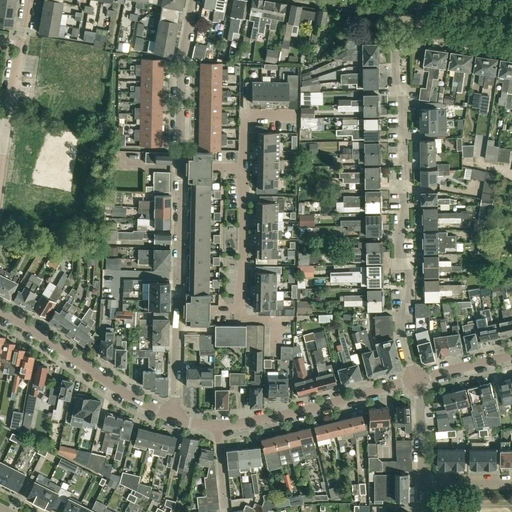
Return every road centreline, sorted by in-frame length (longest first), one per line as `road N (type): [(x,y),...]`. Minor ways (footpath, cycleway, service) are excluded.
road 1 (residential): [(413,379),(400,320),(409,284),(399,257),(406,167),(398,22)]
road 2 (residential): [(177,309),(239,310),(242,168)]
road 3 (residential): [(173,416),(0,310)]
road 4 (residential): [(413,379),(218,427)]
road 5 (residential): [(179,166),(180,68),(193,0)]
road 6 (residential): [(177,309),(179,166)]
road 7 (residential): [(4,134),(29,0)]
